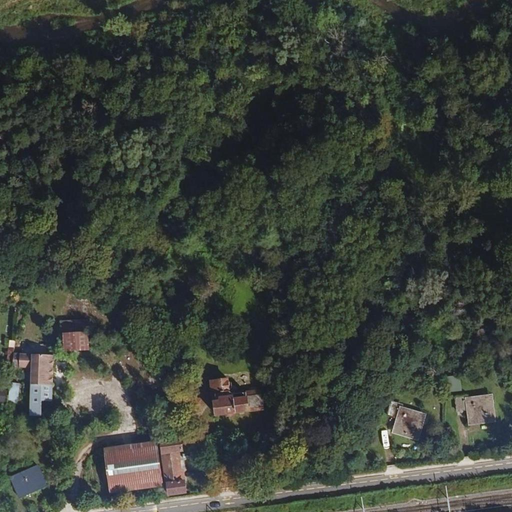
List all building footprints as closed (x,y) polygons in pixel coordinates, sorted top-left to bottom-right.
[(88,320),(62,321),(64,352),(90,351),(88,320)] [(14,356),(15,348),(8,348),(6,362),(13,363),(14,356)] [(20,369),(21,356),(14,356),(13,363),(12,368),(20,369)] [(54,402),(54,356),(21,356),(20,369),(33,369),(33,417),(44,417),(44,402),(54,402)] [(12,368),(13,363),(6,362),(5,376),(11,377),(12,368)] [(229,379),(211,382),(215,416),(264,410),(261,391),(231,395),(229,379)] [(15,403),(18,384),(11,384),(10,388),(9,403),(15,403)] [(0,401),(8,402),(8,391),(0,390),(0,401)] [(468,395),(455,397),(456,411),(468,410),(470,424),(494,421),(491,396),(468,398),(468,395)] [(391,401),(386,416),(397,419),(394,432),(418,439),(425,414),(403,408),(404,405),(391,401)] [(183,480),(179,452),(183,452),(181,438),(157,441),(163,487),(164,496),(165,496),(188,493),(187,480),(183,480)] [(163,487),(157,441),(104,449),(110,494),(163,487)] [(37,466),(11,478),(20,498),(46,486),(37,466)]
